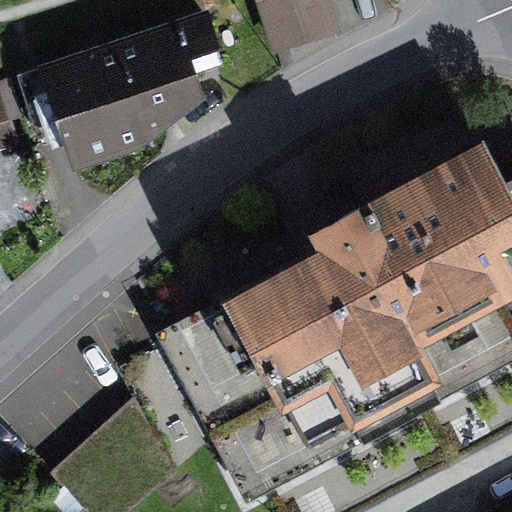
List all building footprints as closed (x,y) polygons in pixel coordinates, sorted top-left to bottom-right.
[(329,0),(255,0),(274,57),(342,35),(329,0)] [(207,12),(37,69),(75,176),(141,155),(205,102),(192,64),(221,54),(207,12)] [(0,83),(0,150),(35,138),(15,78),(0,83)] [(320,257),(161,343),(246,507),(511,366),(511,138),(487,152),(483,147),(312,240),(320,257)] [(136,399),(50,474),(84,511),(132,511),(178,470),(136,399)]
